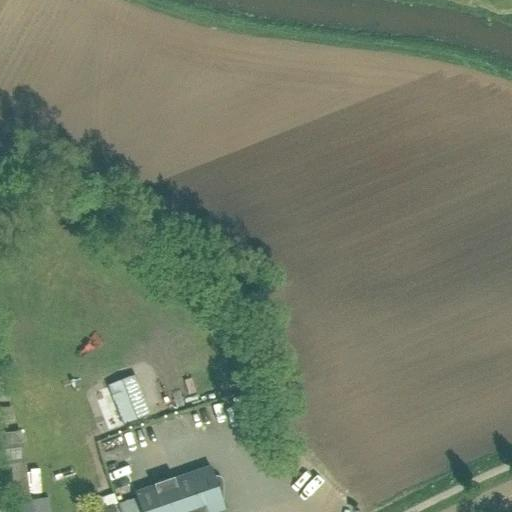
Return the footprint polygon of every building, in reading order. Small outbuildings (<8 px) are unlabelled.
[(229,402),(233,424),(253,421),(250,398),(229,402)] [(192,416),(179,418),(184,442),(197,440),(192,416)] [(290,472),(310,452),(294,436),(274,456),(290,472)] [(27,483),(28,470),(16,469),(14,482),(27,483)] [(224,511),(209,470),(134,497),(139,511),(224,511)] [(108,473),(93,477),(99,499),(113,495),(108,473)] [(330,511),(338,511),(352,498),(333,481),(317,500),(330,511)] [(34,511),(33,502),(1,506),(2,511),(34,511)]
